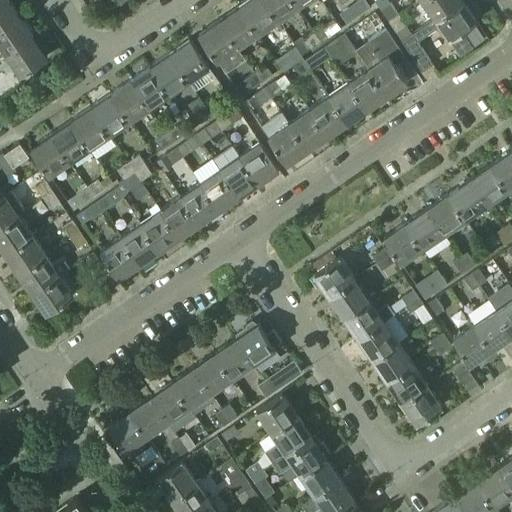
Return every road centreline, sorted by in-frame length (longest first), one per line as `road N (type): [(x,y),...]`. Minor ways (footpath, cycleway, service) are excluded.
road 1 (residential): [(246,234),(388,450),(414,458),(511,392)]
road 2 (residential): [(246,234),(511,50)]
road 3 (residential): [(37,379),(246,234)]
road 4 (residential): [(127,511),(37,379)]
